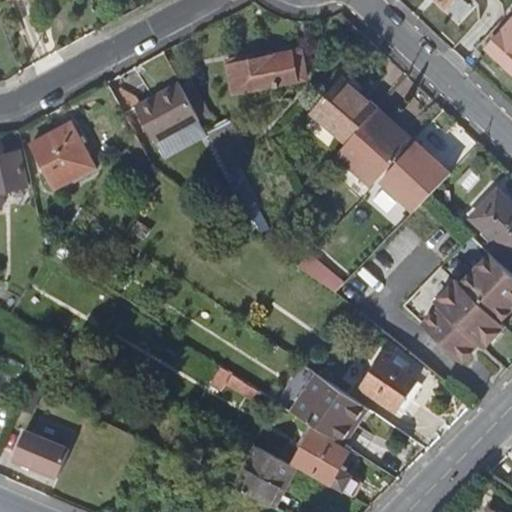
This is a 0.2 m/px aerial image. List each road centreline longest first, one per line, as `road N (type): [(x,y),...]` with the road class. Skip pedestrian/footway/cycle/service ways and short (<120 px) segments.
road 1 (residential): [(207,0),(0,106)]
road 2 (residential): [(511,140),(361,0)]
road 3 (residential): [(408,511),(511,406)]
